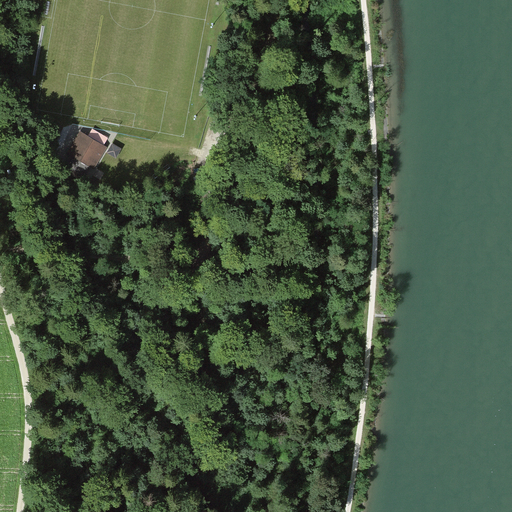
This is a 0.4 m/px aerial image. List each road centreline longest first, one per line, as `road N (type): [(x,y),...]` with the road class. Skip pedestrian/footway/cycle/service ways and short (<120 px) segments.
road 1 (track): [(280,0),(219,148),(210,196),(198,511)]
road 2 (track): [(364,0),(374,277),(345,511)]
road 3 (track): [(0,246),(310,274)]
road 4 (track): [(18,511),(25,388),(0,290)]
